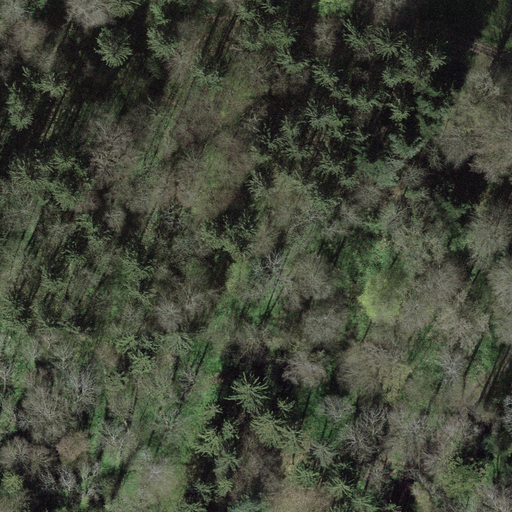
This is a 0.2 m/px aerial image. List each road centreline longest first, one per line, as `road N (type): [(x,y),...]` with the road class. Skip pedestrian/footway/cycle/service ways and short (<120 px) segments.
road 1 (track): [(375,511),(511,356)]
road 2 (track): [(354,0),(511,69)]
